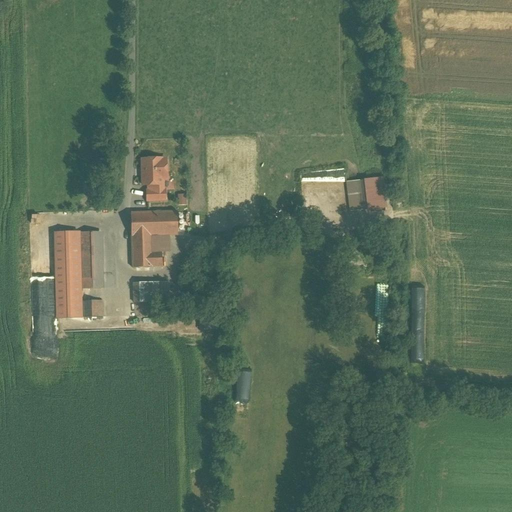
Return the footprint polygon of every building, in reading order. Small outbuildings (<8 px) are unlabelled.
[(162,160),(142,160),(143,186),(148,186),(149,191),(163,191),(163,180),(167,180),(166,160),(162,160)] [(370,180),(346,182),(350,212),(374,210),(370,180)] [(149,191),(147,192),(147,202),(165,201),(165,191),(163,191),(149,191)] [(178,195),(178,206),(187,206),(187,195),(178,195)] [(152,213),(131,214),(133,269),(162,268),(162,252),(160,252),(159,236),(151,237),(152,213)] [(177,213),(152,213),(151,237),(159,236),(178,236),(177,213)] [(100,233),(79,233),(80,280),(101,280),(100,233)] [(70,234),(54,234),(55,271),(71,270),(70,234)] [(63,277),(55,278),(56,294),(64,293),(63,277)] [(215,289),(226,291),(228,279),(217,277),(215,289)] [(166,304),(165,283),(134,284),(134,304),(147,303),(166,304)] [(99,301),(83,302),(84,318),(100,318),(99,301)] [(248,439),(253,346),(241,345),(236,438),(248,439)]
